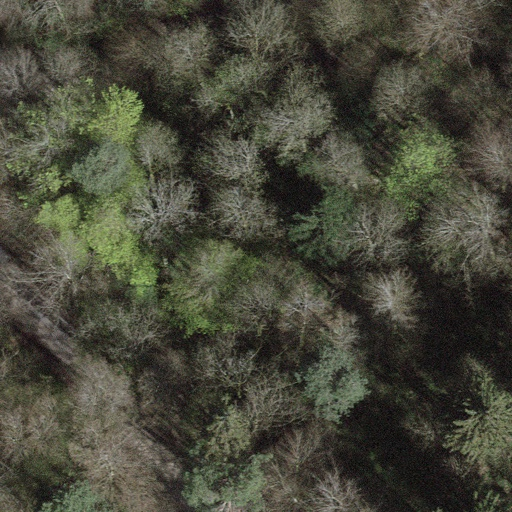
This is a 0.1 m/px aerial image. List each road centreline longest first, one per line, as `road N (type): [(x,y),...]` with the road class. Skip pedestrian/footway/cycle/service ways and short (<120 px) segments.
road 1 (track): [(0,257),(207,511)]
road 2 (track): [(267,0),(187,23),(0,100)]
